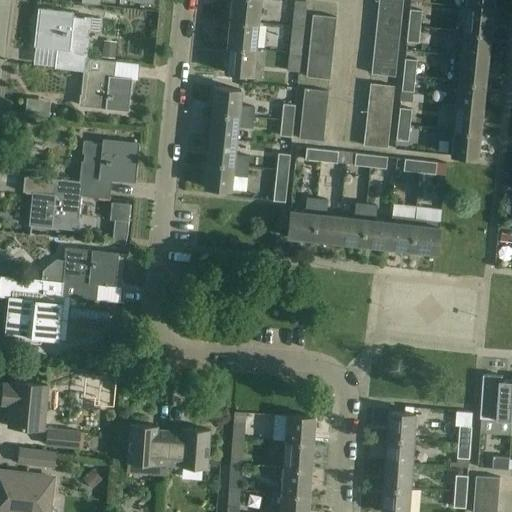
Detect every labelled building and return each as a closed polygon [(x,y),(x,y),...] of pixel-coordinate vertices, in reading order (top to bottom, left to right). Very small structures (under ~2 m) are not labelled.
[(230,0),(229,21),(257,24),(259,0),(230,0)] [(395,0),(378,0),(377,11),(401,14),(402,1),(395,0)] [(465,0),(465,7),(491,10),(492,0),(465,0)] [(465,7),(462,31),(489,34),(491,10),(465,7)] [(52,68),(83,71),(85,57),(88,29),(98,30),(100,18),(72,15),(73,12),(37,8),(37,10),(38,10),(35,46),(37,47),(37,45),(59,48),(57,66),(53,65),(52,68)] [(293,8),(291,26),(303,28),(305,9),(293,8)] [(409,9),(408,25),(420,26),(421,10),(409,9)] [(377,11),(376,24),(400,27),(401,14),(377,11)] [(312,15),(311,26),(334,29),(336,17),(312,15)] [(229,21),(226,47),(254,50),(257,24),(229,21)] [(376,24),(374,36),(398,39),(400,27),(376,24)] [(420,26),(408,25),(406,41),(418,42),(420,26)] [(303,28),(291,26),(289,45),(301,46),(303,28)] [(311,26),(309,40),(333,42),(334,29),(311,26)] [(462,31),(460,56),(486,59),(489,34),(462,31)] [(374,36),(373,48),(397,51),(398,39),(374,36)] [(309,40),(308,52),(332,55),(333,42),(309,40)] [(254,50),(226,47),(223,72),(251,75),(254,50)] [(373,48),(372,61),(396,63),(397,51),(373,48)] [(300,53),(289,52),(287,71),(298,72),(300,53)] [(308,52),(307,64),(330,67),(332,55),(308,52)] [(460,56),(457,81),(483,84),(486,59),(460,56)] [(83,71),(79,105),(126,110),(130,79),(113,77),(114,61),(85,57),(83,71)] [(404,59),(402,75),(414,76),(416,60),(404,59)] [(396,63),(372,61),(370,74),(394,76),(396,63)] [(330,67),(307,64),(305,77),(329,79),(330,67)] [(414,76),(402,75),(401,91),(413,92),(414,76)] [(457,81),(455,105),(481,108),(483,84),(457,81)] [(369,83),(368,97),(391,100),(393,86),(369,83)] [(211,113),(252,117),(253,107),(238,105),(240,90),(214,87),(211,113)] [(304,89),(303,101),(326,103),(328,91),(304,89)] [(368,97),(366,111),(390,113),(391,100),(368,97)] [(303,101),(302,114),(325,117),(326,103),(303,101)] [(283,104),(281,120),(293,121),(295,105),(283,104)] [(455,105),(452,130),(478,133),(481,108),(455,105)] [(399,107),(397,123),(409,125),(411,109),(399,107)] [(366,111),(365,123),(388,125),(390,113),(366,111)] [(251,127),(252,117),(211,113),(208,139),(235,141),(236,126),(251,127)] [(302,114),(300,126),(324,128),(325,117),(302,114)] [(293,121),(281,120),(279,136),(291,137),(293,121)] [(365,123),(364,135),(387,137),(388,125),(365,123)] [(409,125),(397,123),(395,140),(408,141),(409,125)] [(324,128),(300,126),(299,139),(322,141),(324,128)] [(452,130),(449,155),(475,158),(478,133),(452,130)] [(387,137),(364,135),(362,146),(386,148),(387,137)] [(83,141),(79,181),(80,181),(78,197),(80,197),(105,200),(107,179),(132,182),(136,143),(100,139),(100,142),(83,141)] [(206,162),(247,166),(248,156),(233,154),(235,141),(208,139),(206,162)] [(304,160),(320,162),(322,149),(306,148),(304,160)] [(322,149),(320,162),(336,163),(338,151),(322,149)] [(277,153),(276,169),(288,170),(290,154),(277,153)] [(353,165),(369,167),(371,155),(355,153),(353,165)] [(371,155),(369,167),(385,169),(387,157),(371,155)] [(403,171),(419,173),(420,161),(404,159),(403,171)] [(420,161),(419,173),(435,174),(436,162),(420,161)] [(246,176),(247,166),(206,162),(203,187),(229,190),(231,175),(246,176)] [(288,170),(276,169),(272,201),(284,202),(288,170)] [(80,181),(79,181),(51,178),(49,195),(32,193),(29,224),(76,229),(80,197),(78,197),(80,181)] [(312,239),(316,198),(306,197),(304,212),(289,210),(286,237),(312,239)] [(326,200),(316,198),(312,239),(336,242),(339,216),(325,214),(326,200)] [(353,218),(339,216),(336,242),(361,245),(365,204),(355,203),(353,218)] [(385,248),(388,222),(374,220),(376,205),(365,204),(361,245),(385,248)] [(390,222),(388,222),(385,248),(410,251),(414,218),(390,216),(390,222)] [(437,221),(414,218),(410,251),(436,253),(439,227),(436,227),(437,221)] [(65,248),(62,282),(61,296),(94,299),(96,283),(113,285),(117,254),(65,248)] [(62,282),(17,277),(17,279),(20,279),(19,290),(23,290),(22,298),(11,297),(11,296),(9,295),(5,332),(4,332),(3,334),(22,336),(21,341),(39,343),(39,338),(56,340),(61,296),(62,282)] [(511,421),(511,409),(511,380),(502,380),(502,376),(483,375),(480,418),(497,419),(497,420),(511,421)] [(7,426),(43,430),(43,425),(47,386),(11,382),(11,384),(3,383),(1,405),(9,406),(7,426)] [(391,411),(389,436),(415,438),(417,413),(391,411)] [(245,414),(248,438),(260,437),(257,412),(245,414)] [(285,415),(283,441),(312,443),(313,417),(285,415)] [(244,422),(233,421),(231,437),(243,438),(244,422)] [(166,475),(166,466),(169,431),(156,430),(157,426),(134,424),(129,424),(126,463),(156,465),(155,474),(166,475)] [(460,426),(459,442),(471,443),(472,427),(460,426)] [(169,431),(166,466),(206,469),(209,430),(181,428),(181,432),(169,431)] [(45,445),(77,448),(79,432),(47,429),(45,445)] [(389,436),(387,462),(413,464),(415,438),(389,436)] [(243,438),(231,437),(231,441),(230,464),(241,465),(243,438)] [(283,441),(281,468),(310,470),(312,443),(283,441)] [(471,443),(459,442),(458,458),(470,459),(471,443)] [(16,463),(53,467),(55,452),(18,448),(16,463)] [(509,470),(510,458),(493,456),(493,469),(509,470)] [(387,462),(386,486),(412,488),(413,464),(387,462)] [(241,465),(230,464),(228,489),(239,490),(241,465)] [(281,468),(280,493),(308,495),(310,470),(281,468)] [(48,511),(52,478),(0,471),(0,511),(48,511)] [(457,475),(455,491),(467,492),(469,476),(457,475)] [(476,476),(475,489),(499,491),(500,478),(476,476)] [(409,511),(412,488),(386,486),(384,511),(393,511),(409,511)] [(237,511),(239,490),(228,489),(226,511),(237,511)] [(499,491),(475,489),(474,501),(498,502),(499,491)] [(467,492),(455,491),(454,507),(466,508),(467,492)] [(306,511),(308,495),(280,493),(278,511),(306,511)] [(497,511),(498,502),(474,501),(473,511),(497,511)]
